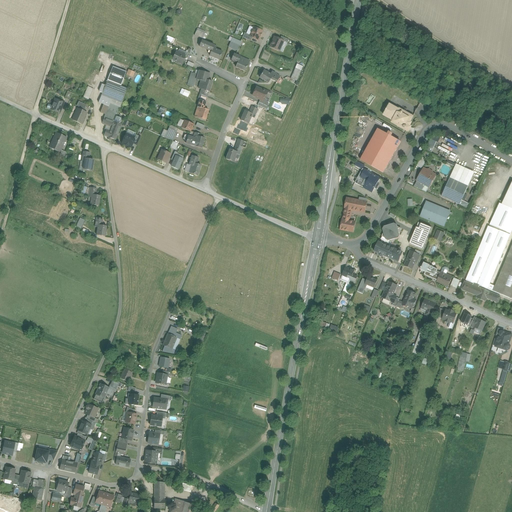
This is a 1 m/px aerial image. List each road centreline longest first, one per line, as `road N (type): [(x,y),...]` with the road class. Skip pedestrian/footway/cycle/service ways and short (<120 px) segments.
road 1 (unclassified): [(102,144),(119,312),(51,470)]
road 2 (residential): [(218,196),(152,352),(140,474)]
road 3 (secondary): [(266,511),(316,239)]
road 4 (track): [(68,0),(0,238)]
road 5 (secondary): [(316,239),(359,0)]
road 6 (residential): [(353,245),(365,238),(428,128),(452,127),(511,160)]
road 7 (residential): [(353,245),(363,259),(511,323)]
road 8 (residential): [(140,474),(185,472),(266,511)]
road 9 (residential): [(218,196),(102,144)]
